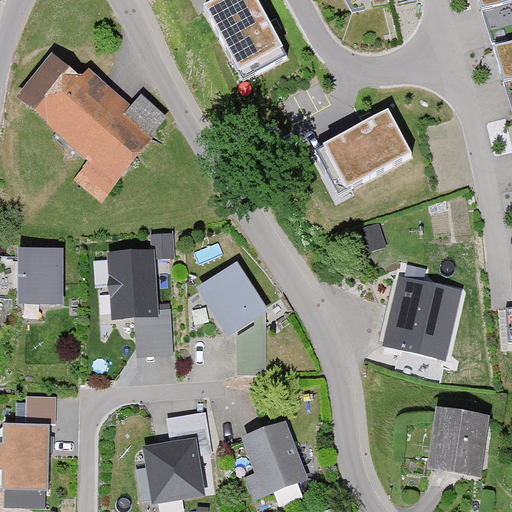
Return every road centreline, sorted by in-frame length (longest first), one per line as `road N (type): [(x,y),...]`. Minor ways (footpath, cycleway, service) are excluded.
road 1 (residential): [(369,511),(342,462),(335,377),(322,334),(109,0)]
road 2 (residential): [(81,511),(82,415),(91,402),(109,392),(250,382)]
road 3 (residential): [(501,299),(481,159),(445,46)]
road 4 (residential): [(303,0),(333,54),(372,67),(417,62),(445,46)]
